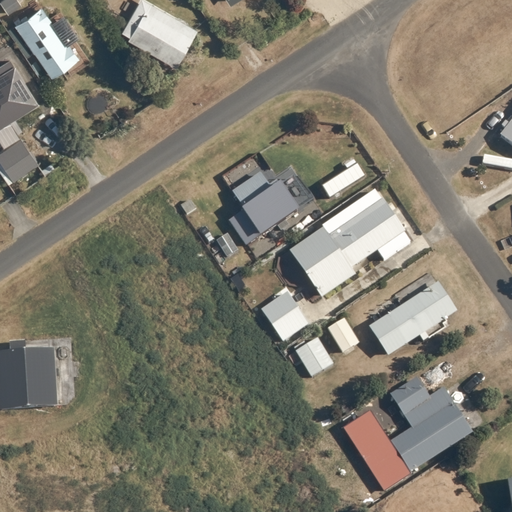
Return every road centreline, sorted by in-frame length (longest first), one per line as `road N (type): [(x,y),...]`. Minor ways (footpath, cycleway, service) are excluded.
road 1 (residential): [(0,249),(325,45)]
road 2 (residential): [(325,45),(511,326)]
